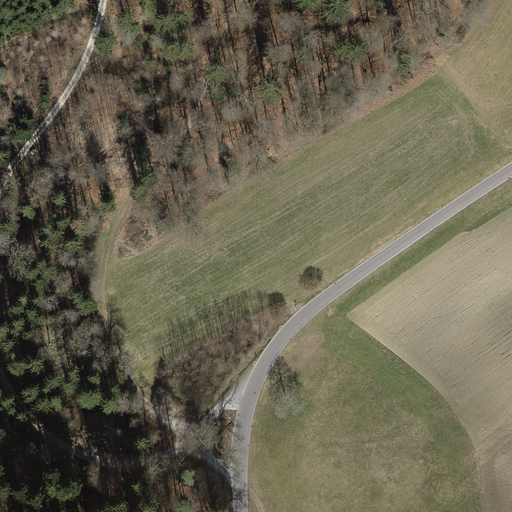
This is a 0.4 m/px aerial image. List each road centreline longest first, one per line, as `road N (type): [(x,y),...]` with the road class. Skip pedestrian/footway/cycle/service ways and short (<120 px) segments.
road 1 (track): [(243,0),(138,178),(111,239),(101,296),(116,347),(146,399),(239,479)]
road 2 (tertiary): [(240,511),(245,401),(280,340),(370,264),(511,170)]
road 3 (track): [(0,366),(42,431),(114,462),(169,453),(253,383)]
road 4 (track): [(104,0),(92,45),(0,187)]
